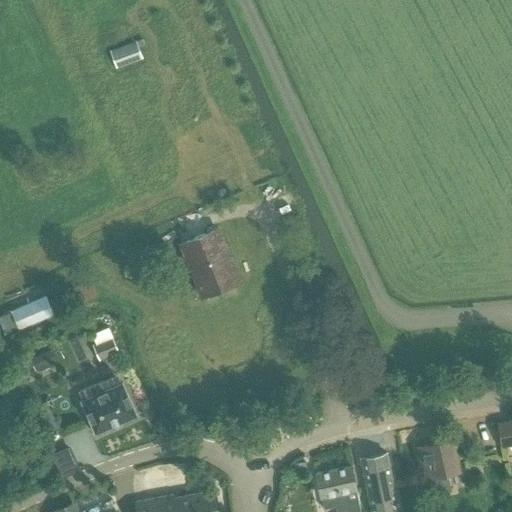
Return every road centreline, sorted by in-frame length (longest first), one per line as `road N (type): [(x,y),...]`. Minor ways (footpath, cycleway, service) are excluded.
road 1 (unclassified): [(249,477),(287,447),(332,429),(511,395)]
road 2 (unclassified): [(15,511),(164,448),(204,449),(249,477)]
